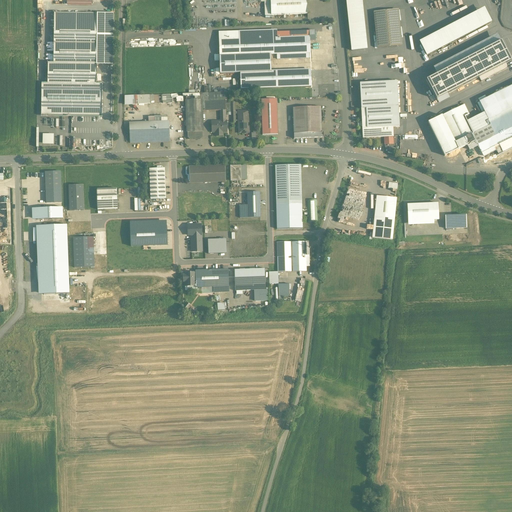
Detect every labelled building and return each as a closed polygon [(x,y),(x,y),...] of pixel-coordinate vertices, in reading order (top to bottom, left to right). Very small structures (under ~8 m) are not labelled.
[(270,0),(271,16),(282,15),(282,16),(285,16),(285,15),(307,14),(306,0),(270,0)] [(358,0),(346,0),(351,51),(364,50),(358,0)] [(398,10),(374,12),(377,48),(402,45),(398,10)] [(485,11),(420,44),(426,55),(491,22),(485,11)] [(97,14),(54,13),(53,63),(48,63),(47,83),(96,84),(97,14)] [(238,32),(218,33),(219,57),(220,74),(240,73),(241,89),(281,87),(311,86),(310,70),(280,71),(271,72),(270,55),(277,55),(277,59),(310,58),(309,41),(315,41),(315,31),(309,31),(309,32),(279,33),(279,37),(278,37),(278,38),(259,39),(259,31),(238,32)] [(277,31),(259,31),(259,39),(278,38),(278,37),(279,37),(279,33),(277,33),(277,31)] [(436,99),(511,61),(501,42),(426,80),(436,99)] [(397,82),(360,84),(362,139),(392,137),(393,137),(392,127),(399,127),(397,82)] [(47,83),(41,83),(41,114),(65,114),(67,114),(67,115),(69,115),(70,114),(71,114),(102,115),(102,84),(96,84),(47,83)] [(511,85),(479,102),(488,121),(511,109),(511,85)] [(200,96),(186,97),(187,132),(188,132),(188,138),(191,140),(199,140),(202,137),(201,131),(202,131),(202,111),(220,111),(225,111),(225,113),(231,112),(231,117),(231,122),(235,122),(235,117),(235,112),(235,103),(231,103),(225,103),(225,100),(227,100),(226,93),(211,93),(200,93),(200,96)] [(138,95),(139,104),(160,103),(159,94),(138,95)] [(163,94),(163,102),(173,103),(173,94),(163,94)] [(133,95),(125,96),(125,104),(134,103),(133,95)] [(276,99),(261,100),(262,135),(278,135),(276,99)] [(464,105),(442,116),(455,143),(466,138),(469,145),(474,142),(471,135),(473,134),(464,116),(469,114),(464,105)] [(293,108),(294,139),(323,138),(323,133),(321,133),(321,107),(293,108)] [(511,109),(488,121),(497,139),(501,148),(503,152),(511,148),(511,109)] [(220,122),(212,122),(212,132),(215,132),(215,136),(222,136),(222,132),(227,132),(226,121),(225,113),(225,111),(220,111),(220,122)] [(249,111),(238,112),(238,135),(250,134),(249,111)] [(455,143),(442,116),(428,123),(444,156),(458,150),(455,143)] [(169,122),(129,123),(130,142),(130,143),(170,142),(169,122)] [(43,134),(43,144),(55,144),(55,134),(43,134)] [(466,138),(455,143),(458,150),(469,145),(466,138)] [(497,139),(479,148),(483,157),(496,150),(501,148),(497,139)] [(300,165),(275,166),(277,230),(302,229),(300,165)] [(224,166),(189,168),(188,167),(186,167),(185,168),(185,175),(186,176),(187,176),(188,182),(190,182),(190,183),(225,182),(224,166)] [(240,166),(230,166),(231,181),(241,181),(240,166)] [(164,169),(149,169),(150,200),(166,199),(164,169)] [(60,172),(45,173),(46,203),(61,203),(60,172)] [(83,185),(69,186),(69,211),(84,211),(83,185)] [(117,189),(96,190),(97,210),(118,210),(117,189)] [(259,193),(247,193),(247,206),(247,218),(260,218),(259,193)] [(376,196),(374,218),(394,220),(396,198),(376,196)] [(316,202),(308,202),(310,223),(317,222),(316,202)] [(437,204),(407,205),(408,226),(434,224),(433,221),(438,220),(437,204)] [(247,206),(239,206),(239,219),(247,218),(247,206)] [(32,209),(32,220),(63,219),(62,208),(32,209)] [(445,217),(446,229),(466,228),(466,216),(445,217)] [(394,220),(374,218),(372,239),(392,241),(394,220)] [(130,223),(131,247),(167,246),(166,221),(130,223)] [(67,225),(36,226),(38,295),(69,294),(67,225)] [(191,252),(202,252),(201,235),(201,225),(188,226),(188,236),(191,236),(191,252)] [(93,238),(73,238),(74,268),(94,267),(93,238)] [(226,240),(207,240),(208,254),(224,254),(224,251),(226,251),(226,240)] [(308,242),(277,243),(278,273),(306,272),(305,262),(308,262),(309,258),(308,242)] [(264,269),(234,270),(235,292),(254,291),(265,290),(264,269)] [(196,288),(213,288),(214,293),(229,293),(228,271),(195,272),(195,274),(195,286),(196,288)] [(269,273),(269,285),(278,284),(277,272),(269,273)] [(195,274),(184,274),(184,276),(183,276),(183,282),(184,282),(185,287),(195,286),(195,274)] [(289,284),(278,285),(278,297),(289,297),(289,284)] [(265,290),(254,291),(254,302),(268,301),(267,290),(265,290)]
